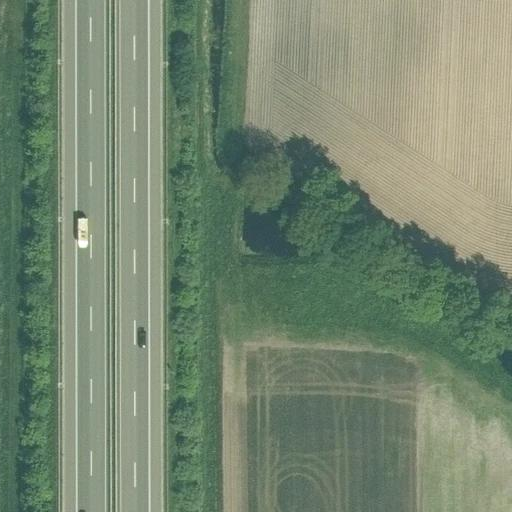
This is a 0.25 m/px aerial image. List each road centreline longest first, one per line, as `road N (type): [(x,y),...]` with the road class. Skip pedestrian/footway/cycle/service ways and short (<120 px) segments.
road 1 (motorway): [(83,0),(85,511)]
road 2 (motorway): [(132,511),(131,0)]
